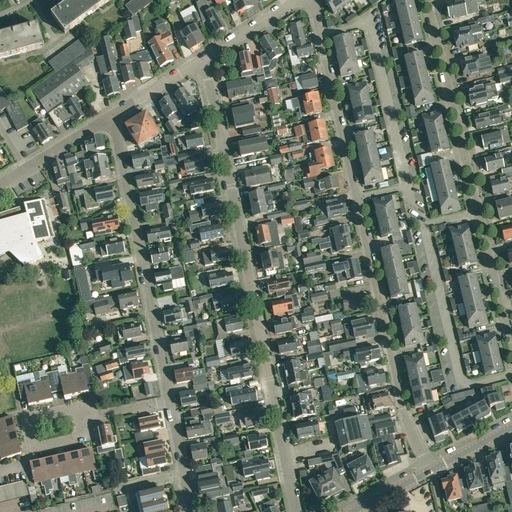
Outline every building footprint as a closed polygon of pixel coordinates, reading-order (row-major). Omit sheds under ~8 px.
[(91,15),(80,0),(73,0),(51,16),(64,34),(91,15)] [(80,0),(91,15),(111,0),(80,0)] [(142,10),(135,0),(130,4),(137,14),(142,10)] [(147,7),(141,0),(134,0),(135,0),(142,10),(147,7)] [(211,12),(210,12),(205,1),(203,2),(201,0),(194,0),(196,5),(202,23),(206,21),(214,35),(224,29),(216,15),(214,17),(211,12)] [(231,0),(237,13),(245,10),(240,0),(231,0)] [(240,0),(245,10),(253,7),(249,0),(240,0)] [(343,8),(337,0),(322,0),(323,0),(333,15),(343,8)] [(337,0),(343,8),(353,1),(352,0),(337,0)] [(393,0),(396,10),(414,6),(412,0),(393,0)] [(448,12),(476,6),(480,5),(478,0),(459,0),(450,2),(450,5),(447,5),(448,12)] [(137,14),(130,4),(125,7),(132,17),(137,14)] [(414,6),(396,10),(399,22),(417,18),(414,6)] [(476,6),(448,12),(450,19),(454,18),(454,20),(466,17),(478,14),(476,6)] [(190,51),(204,44),(194,28),(191,22),(193,21),(194,24),(200,22),(197,14),(191,16),(191,17),(183,21),(185,25),(179,29),(182,34),(181,35),(190,51)] [(131,19),(132,24),(122,27),(126,42),(136,39),(135,34),(141,33),(137,17),(131,19)] [(399,22),(402,33),(420,29),(417,18),(399,22)] [(453,35),(455,42),(480,36),(484,35),(482,26),(489,24),(488,18),(477,21),(477,23),(468,25),(468,29),(457,32),(457,34),(453,35)] [(160,20),(154,23),(157,28),(163,25),(160,20)] [(290,47),(290,49),(306,46),(301,26),(301,22),(289,25),(291,36),(293,35),(295,46),(290,47)] [(160,68),(173,62),(166,47),(173,44),(164,25),(163,25),(157,28),(156,29),(161,38),(148,44),(160,68)] [(6,35),(12,57),(44,48),(38,26),(6,35)] [(420,29),(402,33),(405,46),(422,41),(420,29)] [(0,60),(12,57),(6,35),(0,36),(0,60)] [(333,40),(333,42),(335,52),(353,48),(350,36),(333,40)] [(480,36),(455,42),(457,48),(461,48),(461,49),(478,45),(477,42),(481,41),(480,36)] [(117,73),(112,55),(108,37),(99,43),(107,74),(104,75),(105,82),(103,82),(106,97),(119,94),(116,79),(114,79),(113,74),(117,73)] [(271,62),(281,56),(279,52),(279,51),(274,44),(273,44),(268,38),(259,44),(271,62)] [(72,46),(80,56),(86,52),(78,42),(72,46)] [(306,46),(290,49),(292,58),(297,57),(298,59),(312,56),(310,45),(306,46)] [(72,46),(67,50),(75,60),(80,56),(72,46)] [(122,59),(129,57),(126,46),(119,48),(122,59)] [(356,60),(353,48),(335,52),(338,64),(356,60)] [(70,63),(75,60),(67,50),(63,53),(70,63)] [(128,57),(129,62),(130,64),(136,63),(137,67),(141,81),(150,78),(147,64),(151,63),(148,52),(128,57)] [(63,53),(58,57),(65,67),(70,63),(63,53)] [(404,58),(407,70),(424,66),(421,54),(404,58)] [(237,58),(241,75),(241,79),(253,76),(253,73),(250,55),(237,58)] [(60,71),(65,67),(58,57),(53,60),(60,71)] [(62,105),(88,85),(76,69),(82,64),(78,58),(32,92),(55,125),(69,116),(62,105)] [(259,58),(253,59),(255,71),(258,71),(258,75),(263,74),(259,58)] [(460,64),(462,71),(489,64),(488,58),(477,60),(476,58),(464,61),(465,63),(460,64)] [(60,71),(53,60),(48,64),(55,74),(60,71)] [(359,74),(356,60),(338,64),(341,78),(359,74)] [(135,83),(130,64),(129,62),(120,64),(121,70),(125,85),(135,83)] [(489,64),(462,71),(464,78),(468,77),(468,79),(480,76),(480,75),(491,73),(489,64)] [(424,66),(407,70),(409,82),(427,78),(424,66)] [(508,74),(511,72),(511,67),(497,71),(498,76),(508,74)] [(265,81),(272,79),(269,68),(262,69),(265,81)] [(500,85),(511,82),(511,73),(498,77),(500,85)] [(300,78),(303,91),(318,88),(315,75),(300,78)] [(409,82),(412,93),(430,89),(427,78),(409,82)] [(267,90),(276,87),(275,83),(271,81),(265,83),(267,90)] [(229,100),(253,95),(250,82),(226,87),(229,100)] [(347,88),(350,101),(368,97),(365,84),(347,88)] [(469,100),(496,93),(495,87),(484,90),(483,87),(471,90),(471,92),(467,93),(469,100)] [(267,90),(269,97),(278,95),(277,88),(267,90)] [(430,89),(412,93),(415,107),(433,103),(430,89)] [(187,117),(196,112),(192,105),(194,104),(189,96),(187,97),(184,91),(174,96),(183,110),(187,117)] [(34,111),(40,106),(31,93),(24,98),(34,111)] [(496,93),(469,100),(471,107),(475,106),(475,108),(480,107),(480,108),(488,106),(487,102),(492,101),(491,100),(498,98),(496,93)] [(293,110),(298,109),(319,104),(317,95),(291,101),(293,110)] [(350,101),(353,112),(370,108),(368,97),(350,101)] [(170,124),(171,123),(176,120),(177,123),(181,121),(169,99),(159,105),(163,111),(161,112),(166,120),(167,119),(170,123),(170,124)] [(8,100),(0,105),(0,110),(1,113),(6,109),(11,105),(8,100)] [(76,122),(85,117),(78,104),(77,104),(75,101),(66,106),(68,110),(76,122)] [(16,102),(11,105),(6,109),(8,114),(19,108),(16,102)] [(254,126),(253,120),(254,120),(252,108),(250,108),(249,104),(236,107),(237,111),(231,112),(235,130),(254,126)] [(321,114),(319,104),(298,109),(300,118),(307,116),(307,117),(321,114)] [(491,126),(500,124),(498,114),(503,112),(504,115),(511,113),(511,110),(511,107),(496,110),(497,113),(488,115),(488,114),(473,118),(476,130),(491,127),(491,126)] [(21,112),(19,108),(8,114),(10,118),(21,112)] [(373,121),(370,108),(353,112),(355,125),(373,121)] [(10,118),(12,123),(23,117),(21,112),(10,118)] [(422,117),(425,130),(443,125),(440,113),(422,117)] [(138,148),(158,135),(146,115),(125,127),(138,148)] [(274,128),(280,127),(277,115),(271,116),(274,128)] [(25,121),(23,117),(12,123),(14,127),(25,121)] [(42,146),(52,139),(48,132),(44,125),(40,120),(30,126),(33,132),(42,146)] [(191,131),(203,128),(201,120),(189,124),(191,131)] [(170,124),(170,123),(165,126),(171,136),(173,135),(178,134),(171,123),(170,124)] [(296,138),(304,136),(325,132),(323,123),(294,129),(296,138)] [(425,130),(428,141),(446,138),(443,125),(425,130)] [(261,126),(241,130),(243,137),(263,133),(261,126)] [(278,136),(287,134),(286,127),(276,129),(278,136)] [(178,134),(173,135),(174,140),(189,137),(188,132),(178,134)] [(328,141),(325,132),(304,136),(306,145),(313,144),(328,141)] [(372,133),(354,137),(357,149),(375,145),(372,133)] [(503,146),(501,141),(499,133),(495,134),(481,138),(483,150),(490,149),(490,151),(499,149),(498,147),(503,146)] [(187,151),(203,147),(200,136),(177,141),(178,146),(181,146),(182,151),(187,150),(187,151)] [(65,159),(67,168),(77,164),(82,162),(88,156),(87,154),(104,150),(102,139),(99,138),(94,139),(94,142),(85,144),(86,147),(80,148),(81,154),(65,159)] [(241,158),(253,156),(251,143),(257,142),(256,138),(245,140),(245,145),(238,146),(241,158)] [(446,138),(428,141),(431,154),(449,150),(446,138)] [(280,155),(301,151),(300,145),(279,149),(280,155)] [(375,145),(357,149),(359,161),(377,157),(375,145)] [(160,149),(162,159),(175,157),(173,146),(160,149)] [(316,163),(332,159),(329,150),(315,154),(308,155),(309,159),(315,158),(316,163)] [(288,161),(303,158),(301,152),(287,156),(288,161)] [(488,173),(501,170),(502,175),(504,174),(511,172),(511,166),(503,168),(502,164),(506,163),(504,154),(493,157),(494,159),(485,161),(486,166),(485,168),(486,170),(488,171),(488,173)] [(162,159),(157,160),(158,164),(154,165),(153,160),(149,161),(148,155),(132,158),(134,170),(144,168),(144,170),(151,169),(150,168),(154,167),(155,172),(165,170),(162,159)] [(280,156),(270,158),(270,159),(271,166),(281,164),(280,156)] [(377,157),(359,161),(362,172),(380,168),(377,157)] [(85,172),(106,168),(106,164),(107,163),(106,161),(105,160),(105,158),(90,161),(90,163),(84,164),(85,172)] [(194,172),(208,169),(206,158),(191,161),(187,162),(183,163),(186,176),(194,174),(194,172)] [(332,159),(316,163),(307,164),(309,173),(307,174),(308,180),(320,177),(319,172),(334,169),(332,159)] [(430,167),(433,178),(450,174),(448,162),(430,167)] [(62,163),(52,166),(56,181),(58,186),(68,184),(66,179),(67,179),(62,163)] [(74,167),(67,169),(69,177),(76,175),(74,167)] [(106,168),(85,172),(87,180),(93,179),(93,181),(109,178),(108,177),(110,175),(109,172),(107,172),(106,168)] [(380,168),(362,172),(365,186),(383,182),(380,168)] [(247,187),(269,183),(266,170),(262,171),(261,169),(252,171),(252,173),(245,175),(247,187)] [(293,174),(285,176),(287,184),(295,183),(293,174)] [(436,190),(453,186),(450,174),(433,178),(436,190)] [(153,187),(159,185),(157,175),(151,176),(136,179),(138,190),(153,187)] [(74,191),(82,189),(81,184),(75,186),(75,183),(76,183),(74,176),(69,177),(72,191),(74,191)] [(316,196),(339,191),(336,179),(321,182),(321,178),(303,182),(305,191),(314,189),(316,196)] [(506,180),(505,178),(499,180),(499,182),(491,184),(492,190),(491,191),(492,194),(493,195),(494,196),(511,191),(511,189),(510,181),(510,179),(506,180)] [(169,189),(182,187),(181,181),(168,183),(169,189)] [(191,196),(213,192),(211,181),(182,187),(184,192),(190,191),(191,196)] [(268,193),(285,189),(284,184),(267,187),(268,193)] [(436,190),(438,201),(456,197),(453,186),(436,190)] [(82,189),(74,191),(75,198),(84,196),(83,189),(82,189)] [(97,205),(113,201),(113,199),(114,198),(113,195),(112,195),(111,189),(94,192),(95,192),(90,193),(92,205),(97,204),(97,205)] [(141,208),(163,204),(161,193),(139,197),(141,208)] [(249,196),(251,207),(272,203),(271,196),(263,198),(262,194),(249,196)] [(63,195),(56,197),(60,210),(67,209),(63,195)] [(438,201),(442,215),(459,211),(456,197),(438,201)] [(376,214),(393,210),(391,198),(373,202),(376,214)] [(0,257),(8,254),(10,254),(24,269),(43,258),(34,243),(54,238),(44,200),(24,206),(25,211),(22,212),(20,208),(0,214),(0,222),(0,224),(0,257)] [(321,213),(346,208),(345,203),(343,203),(343,201),(337,202),(337,200),(325,203),(325,204),(317,206),(318,210),(320,210),(321,213)] [(497,213),(511,209),(511,200),(495,205),(497,213)] [(273,208),(272,203),(251,207),(253,218),(267,216),(267,215),(266,210),(273,208)] [(293,214),(309,211),(307,203),(291,206),(293,214)] [(203,219),(219,216),(217,205),(210,207),(210,205),(200,207),(201,208),(196,209),(196,212),(188,213),(190,223),(199,222),(198,216),(202,215),(203,219)] [(165,221),(173,219),(171,206),(162,208),(165,221)] [(346,208),(321,213),(322,217),(319,218),(320,222),(329,220),(329,221),(341,218),(340,217),(346,215),(346,214),(347,213),(346,208)] [(511,217),(511,209),(497,213),(499,221),(511,217)] [(393,210),(376,214),(378,226),(396,222),(393,210)] [(288,211),(267,215),(267,216),(268,221),(289,216),(288,211)] [(282,226),(294,224),(292,216),(281,218),(282,226)] [(101,222),(98,222),(92,223),(94,235),(104,233),(104,234),(119,231),(118,229),(120,228),(119,224),(117,224),(116,218),(106,221),(105,219),(101,220),(101,222)] [(81,232),(93,230),(92,221),(80,223),(81,232)] [(260,246),(264,246),(264,249),(273,247),(273,249),(280,248),(275,222),(264,225),(265,229),(256,231),(260,246)] [(396,222),(378,226),(381,239),(399,235),(396,222)] [(199,232),(198,226),(190,227),(191,234),(199,232)] [(449,230),(452,243),(470,239),(467,226),(449,230)] [(511,226),(502,229),(503,235),(502,236),(503,240),(504,240),(505,242),(511,239),(511,226)] [(206,241),(223,238),(220,227),(205,230),(199,232),(201,242),(206,241)] [(333,237),(334,242),(349,239),(347,227),(330,231),(331,238),(333,237)] [(165,244),(170,243),(169,236),(170,236),(168,229),(162,230),(162,229),(147,233),(149,245),(164,242),(165,244)] [(299,240),(310,238),(309,231),(297,233),(299,240)] [(319,246),(329,244),(328,239),(321,241),(321,239),(312,241),(313,247),(319,246)] [(331,255),(337,254),(352,251),(349,239),(334,242),(329,244),(319,246),(320,251),(330,249),(331,255)] [(473,251),(470,239),(452,243),(455,255),(473,251)] [(108,256),(123,253),(123,251),(124,250),(123,247),(122,246),(121,240),(105,244),(99,245),(101,252),(106,251),(108,256)] [(79,246),(81,253),(94,250),(92,242),(79,246)] [(79,246),(79,244),(69,247),(74,268),(83,266),(81,253),(79,246)] [(298,244),(286,247),(288,253),(294,252),(295,259),(301,258),(298,244)] [(383,264),(400,260),(398,247),(380,251),(383,264)] [(153,265),(169,262),(168,261),(173,260),(171,251),(167,252),(166,250),(151,253),(153,265)] [(213,264),(227,261),(225,250),(210,253),(202,255),(205,267),(213,265),(213,264)] [(458,267),(464,266),(476,263),(473,251),(455,255),(458,267)] [(185,265),(195,263),(193,252),(183,254),(185,265)] [(265,273),(279,270),(277,262),(282,261),(281,254),(276,255),(262,258),(265,273)] [(173,267),(183,265),(181,255),(174,256),(175,261),(172,262),(173,267)] [(304,266),(316,263),(321,262),(320,255),(314,256),(302,259),(304,266)] [(400,260),(383,264),(385,275),(403,271),(400,260)] [(336,275),(360,270),(358,261),(334,266),(336,275)] [(111,281),(113,288),(124,286),(123,283),(131,282),(128,267),(111,270),(110,263),(95,266),(97,280),(102,279),(103,283),(111,281)] [(305,275),(325,271),(323,263),(304,267),(305,275)] [(171,283),(172,283),(172,282),(184,279),(181,267),(168,270),(169,272),(155,275),(157,287),(171,284),(171,283)] [(85,269),(76,271),(82,303),(92,301),(85,269)] [(362,279),(360,270),(336,275),(338,285),(362,279)] [(403,271),(385,275),(388,287),(406,283),(403,271)] [(75,284),(72,272),(65,273),(67,286),(75,284)] [(215,276),(208,277),(209,280),(205,281),(206,286),(210,285),(211,289),(217,288),(233,285),(231,274),(224,275),(224,274),(215,276)] [(193,282),(198,281),(197,275),(188,277),(189,284),(193,283),(193,282)] [(460,292),(478,288),(475,276),(457,280),(460,292)] [(270,295),(276,293),(277,298),(285,297),(284,292),(284,290),(289,289),(288,281),(283,282),(282,281),(267,284),(267,287),(266,287),(267,292),(268,292),(269,295),(270,295)] [(406,283),(388,287),(391,299),(408,295),(406,283)] [(298,286),(299,292),(308,291),(307,284),(298,286)] [(325,292),(335,290),(334,284),(324,286),(325,292)] [(460,292),(463,304),(481,300),(478,288),(460,292)] [(121,310),(137,307),(135,293),(118,296),(118,297),(106,299),(107,302),(93,305),(96,316),(109,313),(108,307),(119,305),(121,310)] [(312,305),(327,301),(326,293),(310,297),(312,305)] [(284,298),(284,301),(271,304),(271,308),(270,308),(271,313),(272,312),(273,316),(274,316),(286,313),(287,314),(288,316),(293,315),(292,310),(299,309),(296,295),(284,298)] [(344,312),(368,306),(365,295),(342,301),(344,312)] [(198,310),(197,305),(205,304),(204,297),(192,300),(194,311),(198,310)] [(222,311),(237,308),(235,297),(220,300),(213,301),(215,312),(222,311)] [(481,300),(463,304),(466,315),(484,311),(481,300)] [(193,314),(191,304),(185,305),(187,315),(193,314)] [(400,322),(418,318),(415,306),(397,310),(400,322)] [(181,323),(186,322),(184,310),(179,311),(179,309),(172,310),(173,312),(164,314),(165,319),(164,320),(164,323),(166,323),(166,325),(173,324),(173,325),(182,324),(181,323)] [(487,325),(484,311),(466,315),(469,329),(487,325)] [(312,313),(301,315),(302,323),(314,321),(312,313)] [(320,323),(332,321),(331,315),(319,318),(320,323)] [(218,336),(242,331),(239,320),(232,321),(232,318),(215,321),(218,336)] [(296,330),(293,318),(289,319),(289,321),(273,324),(276,336),(292,332),(291,331),(296,330)] [(400,322),(402,334),(420,330),(418,318),(400,322)] [(328,323),(330,330),(341,328),(340,321),(328,323)] [(343,326),(345,334),(372,328),(371,321),(360,323),(360,322),(351,324),(343,326)] [(122,329),(117,330),(119,341),(124,340),(124,341),(141,337),(138,325),(122,328),(122,329)] [(372,328),(345,334),(346,342),(364,338),(364,339),(374,337),(372,328)] [(420,330),(402,334),(405,347),(423,343),(420,330)] [(197,332),(187,334),(188,340),(186,340),(185,340),(170,343),(171,349),(170,349),(170,353),(172,353),(172,355),(187,352),(188,355),(194,354),(192,340),(198,339),(197,332)] [(496,347),(495,340),(493,334),(476,339),(479,352),(496,347)] [(296,349),(300,348),(299,340),(277,345),(280,355),(296,352),(296,349)] [(309,355),(321,352),(318,342),(307,344),(309,355)] [(322,346),(324,355),(329,353),(342,350),(341,342),(322,346)] [(232,358),(248,354),(245,343),(239,345),(238,343),(229,345),(223,347),(225,358),(232,357),(232,358)] [(109,344),(99,348),(101,354),(112,351),(109,344)] [(124,350),(120,351),(122,362),(127,361),(145,358),(143,347),(124,350)] [(362,352),(357,353),(355,353),(354,347),(343,350),(344,357),(355,354),(357,366),(360,365),(361,369),(365,368),(364,364),(379,361),(378,356),(379,356),(377,348),(362,352)] [(496,347),(479,352),(481,363),(499,359),(496,347)] [(322,353),(306,356),(307,362),(323,359),(322,353)] [(407,372),(425,368),(422,355),(404,359),(407,372)] [(207,366),(219,364),(218,357),(205,360),(207,366)] [(206,385),(207,384),(202,358),(179,363),(181,370),(174,371),(176,385),(193,381),(194,387),(206,385)] [(499,359),(481,363),(484,376),(502,371),(499,359)] [(104,365),(106,372),(117,368),(115,361),(104,365)] [(285,373),(286,377),(307,373),(305,363),(299,364),(299,363),(284,367),(284,368),(283,369),(283,372),(285,373)] [(132,370),(126,371),(128,377),(133,376),(134,378),(148,375),(146,365),(140,366),(139,364),(131,365),(132,370)] [(71,375),(76,396),(88,394),(85,382),(91,381),(88,365),(82,367),(82,369),(75,371),(76,374),(71,375)] [(236,381),(251,378),(249,367),(234,370),(227,371),(229,382),(236,381)] [(425,368),(407,372),(409,384),(427,380),(425,368)] [(52,373),(56,389),(61,388),(64,399),(76,396),(71,375),(67,376),(66,373),(59,374),(58,372),(52,373)] [(108,383),(107,381),(114,378),(111,372),(99,376),(102,385),(108,383)] [(338,381),(353,378),(352,372),(337,375),(338,381)] [(368,380),(369,387),(385,384),(382,372),(373,374),(373,372),(366,373),(366,374),(361,375),(362,381),(368,380)] [(36,383),(40,405),(52,402),(50,390),(56,389),(52,373),(46,375),(47,377),(39,379),(40,382),(36,383)] [(307,373),(286,377),(287,380),(285,381),(286,385),(287,385),(288,387),(302,384),(303,388),(310,387),(307,373)] [(427,380),(409,384),(412,395),(430,391),(427,380)] [(40,405),(36,383),(31,384),(30,381),(17,384),(20,397),(26,396),(28,407),(40,405)] [(146,397),(152,396),(150,385),(144,386),(146,397)] [(194,393),(194,394),(208,391),(206,385),(194,387),(193,387),(194,393)] [(329,387),(321,388),(324,403),(331,402),(329,387)] [(483,401),(486,400),(489,408),(494,407),(496,411),(505,408),(500,394),(496,396),(494,387),(480,392),(483,401)] [(235,406),(256,402),(254,391),(233,395),(235,406)] [(430,391),(412,395),(415,408),(433,404),(430,391)] [(465,401),(464,398),(474,395),(473,391),(466,392),(450,396),(452,402),(443,407),(446,411),(454,406),(453,404),(465,401)] [(293,409),(318,404),(318,402),(312,403),(311,396),(310,392),(302,393),(303,397),(291,399),(291,401),(290,402),(290,406),(292,406),(293,409)] [(182,408),(196,405),(194,393),(179,396),(182,408)] [(374,411),(389,408),(389,404),(387,396),(372,399),(368,400),(370,411),(374,410),(374,411)] [(440,401),(443,406),(450,402),(447,397),(440,401)] [(483,403),(446,423),(451,432),(455,429),(457,433),(490,416),(483,403)] [(319,406),(318,404),(293,409),(293,413),(292,414),(293,418),(294,418),(295,419),(310,416),(310,415),(315,414),(313,408),(319,406)] [(201,426),(199,427),(198,421),(190,423),(191,429),(186,429),(188,440),(204,437),(203,437),(212,435),(209,422),(214,421),(212,407),(200,409),(201,417),(203,416),(204,423),(200,424),(201,426)] [(214,416),(225,414),(224,408),(213,410),(214,416)] [(241,428),(262,424),(259,413),(253,414),(252,413),(243,415),(244,417),(238,418),(241,428)] [(426,416),(430,430),(435,444),(444,440),(443,436),(447,434),(441,417),(437,418),(435,413),(426,416)] [(216,426),(230,423),(228,414),(214,417),(216,426)] [(379,425),(378,419),(374,419),(373,417),(366,418),(368,428),(374,427),(377,426),(379,425)] [(0,433),(15,430),(12,418),(0,420),(0,433)] [(135,441),(148,439),(147,433),(159,430),(157,418),(138,422),(140,434),(134,435),(135,441)] [(344,447),(351,446),(372,442),(366,418),(335,425),(340,448),(344,447)] [(374,427),(368,428),(372,442),(373,448),(379,469),(380,472),(400,463),(398,458),(397,458),(395,454),(398,453),(396,448),(393,448),(393,447),(391,442),(389,436),(396,435),(393,422),(379,425),(374,427)] [(314,436),(318,435),(316,423),(311,424),(296,427),(297,433),(296,435),(297,437),(298,438),(299,440),(314,436)] [(114,446),(110,427),(98,430),(101,448),(114,446)] [(15,430),(0,433),(0,447),(18,443),(15,430)] [(238,435),(223,438),(219,439),(221,448),(225,447),(234,446),(234,448),(238,447),(238,445),(239,444),(238,435)] [(244,442),(246,452),(267,448),(264,436),(255,438),(254,436),(247,438),(248,441),(244,442)] [(143,446),(145,458),(164,454),(161,442),(150,444),(148,439),(135,441),(136,447),(143,446)] [(18,443),(0,447),(0,455),(1,460),(21,455),(18,443)] [(193,462),(207,459),(205,452),(207,451),(206,447),(205,448),(204,446),(190,449),(193,462)] [(79,453),(84,473),(92,471),(94,481),(98,480),(92,450),(79,453)] [(125,470),(121,450),(115,452),(119,471),(125,470)] [(79,453),(66,456),(73,486),(77,485),(75,475),(84,473),(79,453)] [(215,454),(216,460),(211,461),(212,465),(223,463),(221,453),(215,454)] [(164,454),(145,458),(148,470),(141,471),(142,477),(156,475),(155,469),(166,466),(164,454)] [(358,463),(357,463),(364,480),(369,477),(370,478),(373,476),(373,475),(374,474),(370,466),(371,465),(369,460),(367,460),(366,458),(366,459),(364,454),(356,458),(358,463)] [(338,455),(332,457),(340,476),(345,473),(338,455)] [(491,459),(486,460),(492,486),(511,482),(508,468),(502,470),(499,455),(491,457),(491,459)] [(73,486),(66,456),(54,459),(58,479),(67,477),(69,487),(73,486)] [(54,459),(41,462),(48,491),(52,491),(50,481),(58,479),(54,459)] [(320,459),(307,462),(308,468),(322,465),(320,459)] [(364,480),(357,463),(356,464),(353,459),(346,463),(350,472),(349,473),(351,478),(353,477),(356,483),(357,483),(358,484),(361,482),(361,481),(364,480)] [(252,464),(247,465),(241,466),(244,479),(249,478),(250,479),(255,478),(262,477),(262,474),(270,473),(269,470),(271,469),(270,464),(268,464),(267,461),(260,463),(259,460),(252,462),(252,464)] [(48,491),(41,462),(30,464),(34,484),(42,483),(44,492),(48,491)] [(222,466),(217,467),(216,465),(211,466),(213,476),(197,479),(199,493),(212,491),(212,493),(228,490),(226,479),(225,479),(222,466)] [(470,470),(465,472),(469,491),(482,488),(484,494),(490,493),(486,479),(481,481),(477,467),(469,468),(470,470)] [(321,478),(331,497),(333,496),(334,497),(342,493),(341,492),(343,490),(333,472),(321,478)] [(331,497),(321,478),(310,484),(316,495),(314,496),(318,502),(319,501),(320,503),(331,497)] [(445,490),(448,502),(461,499),(462,505),(468,504),(465,490),(459,492),(456,478),(448,479),(448,481),(441,483),(443,491),(445,490)] [(24,482),(0,488),(0,501),(27,495),(24,482)] [(232,493),(242,491),(241,485),(231,487),(232,493)] [(251,491),(252,498),(268,495),(267,488),(251,491)] [(167,511),(162,490),(138,496),(142,511),(167,511)] [(209,508),(216,506),(230,504),(228,494),(207,498),(209,508)] [(230,496),(232,509),(239,508),(238,501),(243,500),(242,494),(230,496)] [(127,506),(125,496),(116,498),(119,508),(127,506)]
